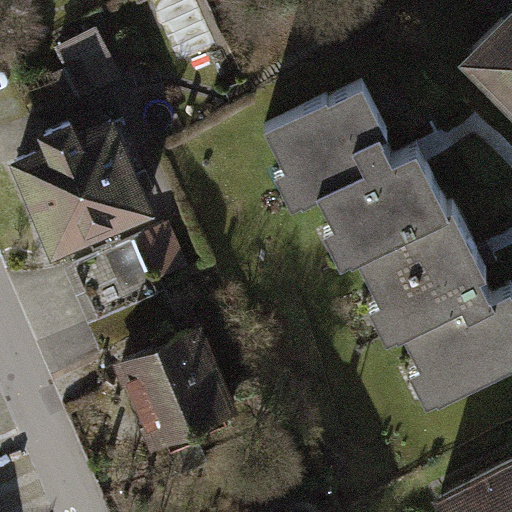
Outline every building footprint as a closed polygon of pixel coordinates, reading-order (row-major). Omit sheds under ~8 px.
[(161,0),(183,55),(232,36),(217,0),(161,0)] [(511,15),(463,62),(511,113),(511,15)] [(343,257),(347,254),(440,204),(409,144),(385,156),(374,134),(379,131),(353,81),(320,98),(318,95),(256,127),(295,203),(311,195),(343,257)] [(12,160),(55,261),(165,215),(122,114),(12,160)] [(444,202),(440,204),(347,254),(388,332),(395,329),(431,396),(511,353),(511,300),(503,284),(490,290),(444,202)] [(200,434),(194,419),(231,403),(198,327),(123,360),(156,436),(166,432),(172,447),(200,434)] [(511,511),(511,448),(429,491),(440,511),(511,511)]
